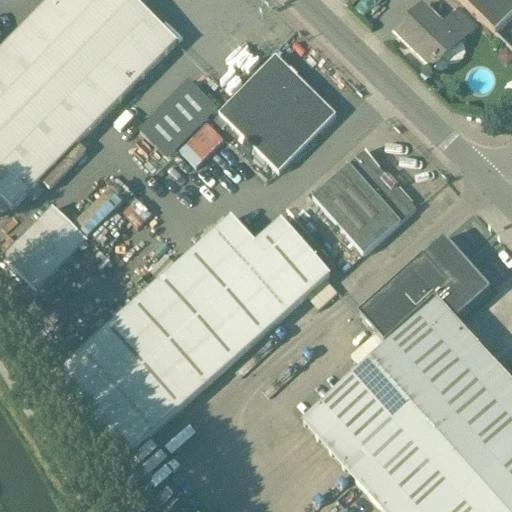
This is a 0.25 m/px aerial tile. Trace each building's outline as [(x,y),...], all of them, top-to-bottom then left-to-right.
[(54,0),(0,55),(0,201),(13,214),(177,47),(129,0),(54,0)] [(511,0),(455,0),(495,39),(511,22),(511,0)] [(453,16),(438,30),(423,14),(399,38),(430,69),(468,32),(453,16)] [(275,61),(218,119),(278,178),(335,120),(275,61)] [(147,131),(177,159),(231,101),(202,74),(147,131)] [(415,213),(396,192),(400,188),(389,176),(385,180),(364,156),(313,202),(364,259),(415,213)] [(37,297),(87,247),(52,213),(2,264),(37,297)] [(259,247),(235,220),(57,378),(116,473),(334,279),(285,224),(259,247)] [(380,511),(511,511),(511,392),(454,327),(494,291),(448,240),(425,261),(360,319),(376,337),(385,347),(386,345),(390,350),(364,373),(304,427),(380,511)]
